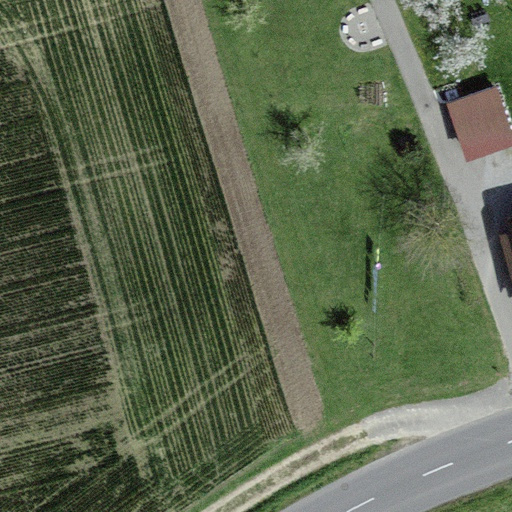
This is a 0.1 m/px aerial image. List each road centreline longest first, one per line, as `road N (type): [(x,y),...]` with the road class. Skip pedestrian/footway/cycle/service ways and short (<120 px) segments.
road 1 (track): [(511,337),(382,0)]
road 2 (track): [(241,511),(384,427),(466,411),(511,421)]
road 3 (residential): [(511,445),(369,511)]
